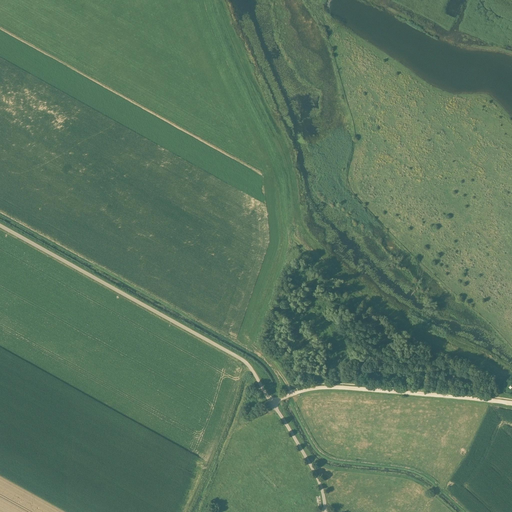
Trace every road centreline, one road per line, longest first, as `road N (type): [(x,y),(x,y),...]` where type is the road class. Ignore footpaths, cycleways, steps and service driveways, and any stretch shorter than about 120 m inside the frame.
road 1 (unclassified): [(0,224),(241,359),(272,403)]
road 2 (track): [(272,403),(309,388),(349,386),(511,403)]
